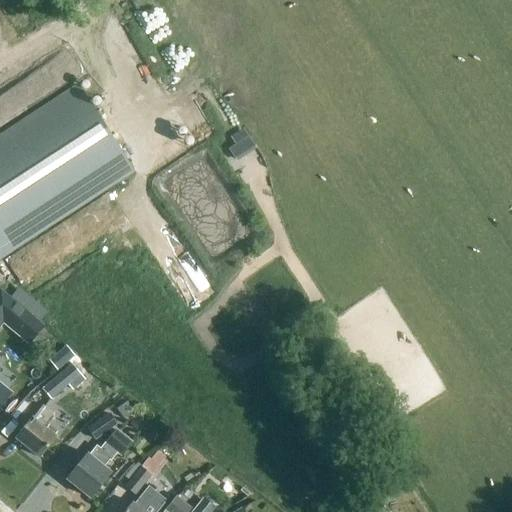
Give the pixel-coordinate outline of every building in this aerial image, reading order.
[(141,0),(162,29),(185,14),(175,0),(141,0)] [(189,70),(210,56),(191,26),(169,39),(189,70)] [(88,48),(0,96),(0,126),(63,91),(64,93),(76,86),(74,82),(99,68),(88,48)] [(165,64),(158,71),(188,97),(200,83),(191,75),(188,79),(178,71),(175,74),(165,64)] [(252,76),(243,84),(252,95),(262,87),(252,76)] [(0,258),(133,172),(77,86),(0,136),(0,258)] [(181,200),(152,212),(175,268),(185,263),(198,296),(218,288),(181,200)] [(53,241),(41,247),(49,264),(61,258),(53,241)] [(44,326),(0,288),(0,325),(3,323),(28,345),(44,326)] [(57,371),(74,357),(65,346),(48,360),(57,371)] [(71,364),(68,367),(41,390),(49,400),(64,386),(66,388),(68,386),(71,390),(83,379),(71,364)] [(0,404),(8,394),(0,387),(0,404)] [(127,402),(116,408),(123,419),(134,412),(127,402)] [(49,426),(46,430),(42,427),(52,414),(43,406),(32,419),(32,418),(15,439),(38,458),(55,437),(53,436),(56,432),(49,426)] [(95,440),(116,425),(107,413),(87,429),(95,440)] [(121,456),(131,443),(115,431),(100,450),(96,447),(88,456),(86,455),(66,480),(89,499),(110,474),(102,467),(109,460),(110,460),(116,452),(121,456)] [(136,497),(165,459),(157,453),(151,460),(149,458),(124,488),(136,497)] [(145,511),(159,495),(148,487),(134,505),(132,504),(131,503),(124,511),(145,511)] [(187,511),(190,509),(175,497),(165,510),(166,511),(187,511)] [(202,500),(192,511),(214,511),(215,511),(202,500)]
